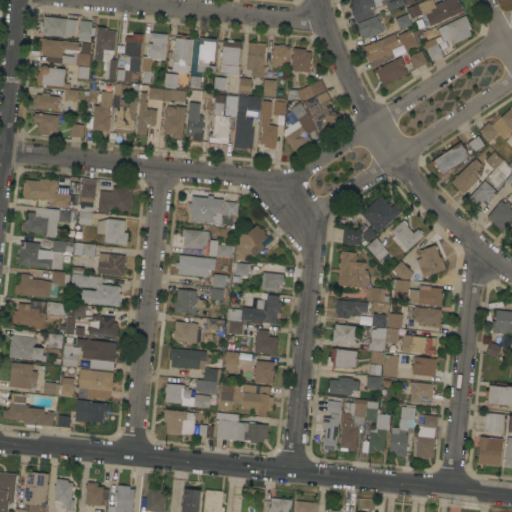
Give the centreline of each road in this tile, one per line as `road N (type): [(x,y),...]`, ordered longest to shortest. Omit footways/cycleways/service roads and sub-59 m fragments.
road 1 (tertiary): [(0,442),(511,494)]
road 2 (residential): [(319,0),(359,101),(379,120),(411,179),(476,248),(511,272)]
road 3 (residential): [(3,151),(240,176),(276,187),(296,213)]
road 4 (residential): [(160,169),(133,457)]
road 5 (residential): [(511,27),(276,187)]
road 6 (residential): [(296,213),(313,263),(292,472)]
road 7 (residential): [(296,213),(511,73)]
road 8 (residential): [(476,248),(452,488)]
road 9 (residential): [(108,0),(324,23)]
road 10 (residential): [(19,0),(0,181)]
